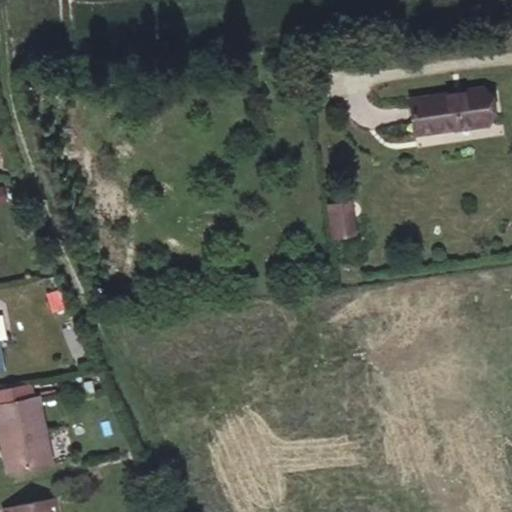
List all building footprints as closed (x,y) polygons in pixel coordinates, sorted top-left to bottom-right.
[(482,112),(476,74),(436,79),(437,86),(387,93),(391,126),(482,112)] [(353,233),(352,197),(325,197),(326,234),(353,233)] [(97,381),(94,369),(83,372),(85,383),(97,381)] [(0,381),(0,396),(35,388),(32,374),(0,381)] [(0,396),(0,413),(0,414),(12,464),(54,454),(39,388),(35,388),(0,396)] [(57,510),(53,490),(1,502),(3,511),(52,511),(57,510)]
